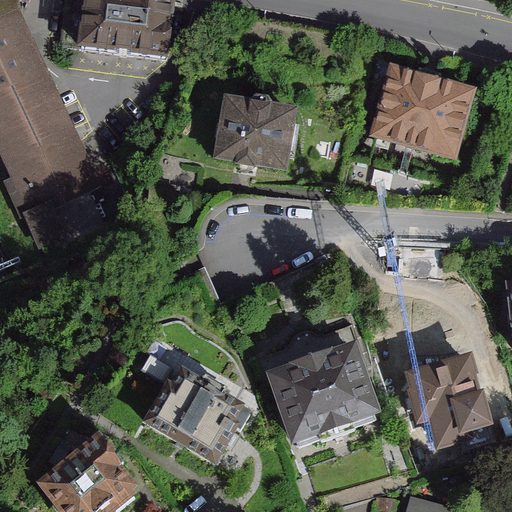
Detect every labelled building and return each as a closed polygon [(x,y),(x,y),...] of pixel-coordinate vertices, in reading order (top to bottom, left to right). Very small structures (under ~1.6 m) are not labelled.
[(0,0),(0,29),(23,19),(18,11),(19,0),(0,0)] [(162,0),(77,0),(70,60),(169,72),(178,2),(162,0)] [(30,35),(23,19),(0,29),(0,156),(30,220),(102,188),(30,35)] [(432,84),(389,73),(370,147),(455,169),(474,95),(432,84)] [(298,119),(224,107),(213,175),(287,188),(298,119)] [(379,425),(348,327),(254,356),(284,454),(379,425)] [(493,434),(471,354),(403,373),(417,426),(429,422),(436,450),(493,434)] [(184,365),(151,423),(217,461),(250,403),(184,365)] [(49,474),(77,511),(113,511),(153,482),(112,427),(49,474)] [(446,511),(410,502),(407,511),(446,511)]
